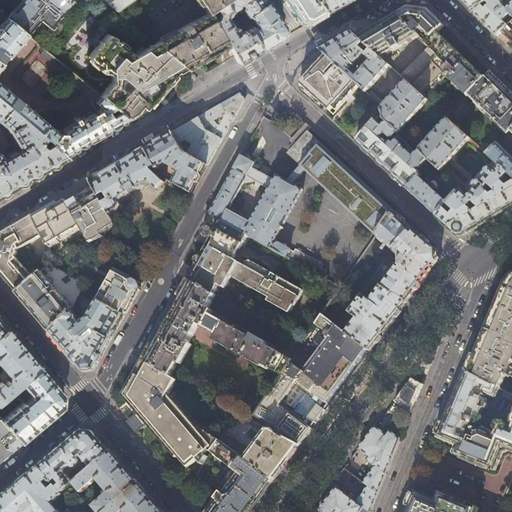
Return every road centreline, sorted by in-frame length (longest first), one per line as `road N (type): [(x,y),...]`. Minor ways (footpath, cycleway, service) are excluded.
road 1 (tertiary): [(372,0),(0,216)]
road 2 (tertiary): [(443,295),(281,511)]
road 3 (residential): [(470,312),(387,511)]
road 4 (residential): [(163,267),(89,402)]
road 5 (residential): [(183,511),(89,402)]
road 6 (residential): [(89,402),(0,294)]
